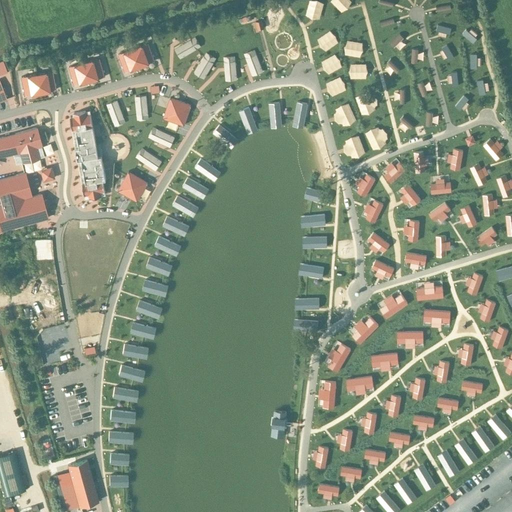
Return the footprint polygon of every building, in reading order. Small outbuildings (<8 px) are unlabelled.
[(347,0),(332,0),(343,11),(351,4),(347,0)] [(311,1),(307,16),(318,19),(322,3),(311,1)] [(450,3),(438,6),(439,12),(451,9),(450,3)] [(391,18),(379,21),(381,27),(393,24),(391,18)] [(439,25),(438,31),(450,34),(451,28),(439,25)] [(466,29),(462,34),(473,43),(477,38),(466,29)] [(331,32),(317,41),(324,50),(337,41),(331,32)] [(181,57),(201,45),(195,35),(175,47),(181,57)] [(398,35),(389,43),(394,47),(402,39),(398,35)] [(154,63),(146,42),(133,46),(141,67),(154,63)] [(347,42),(345,52),(361,55),(363,45),(347,42)] [(447,45),(442,48),(449,60),(454,57),(447,45)] [(141,67),(133,46),(120,51),(127,72),(141,67)] [(215,58),(206,54),(197,72),(206,77),(215,58)] [(262,70),(255,54),(245,59),(252,75),(262,70)] [(335,55),(321,64),(327,73),(341,65),(335,55)] [(237,79),(235,56),(225,57),(227,80),(237,79)] [(98,57),(85,61),(91,81),(104,76),(98,57)] [(391,58),(387,62),(397,72),(401,68),(391,58)] [(91,81),(85,61),(69,66),(75,85),(91,81)] [(367,65),(351,65),(351,76),(367,76),(367,65)] [(51,71),(37,73),(40,92),(54,90),(51,71)] [(40,92),(37,73),(23,75),(26,94),(40,92)] [(340,78),(326,85),(330,95),(345,88),(340,78)] [(483,80),(477,81),(480,95),(485,93),(483,80)] [(423,81),(417,83),(422,96),(427,94),(423,81)] [(367,93),(357,96),(363,113),(374,110),(372,106),(377,104),(376,103),(378,103),(375,95),(374,96),(373,95),(369,97),(367,93)] [(464,95),(455,106),(459,109),(468,99),(464,95)] [(145,96),(136,97),(138,120),(148,119),(145,96)] [(171,97),(167,107),(187,114),(191,104),(171,97)] [(117,100),(107,104),(115,125),(125,122),(117,100)] [(275,102),(269,103),(271,121),(276,120),(282,120),(280,102),(275,102)] [(297,102),(294,119),(300,120),(305,121),(308,103),(303,102),(297,102)] [(334,115),(333,115),(337,123),(338,122),(338,123),(343,121),(344,124),(354,120),(346,104),(337,108),(338,112),(334,114),(334,115)] [(167,107),(163,117),(184,125),(187,114),(167,107)] [(245,108),(239,110),(245,127),(251,125),(256,124),(250,107),(245,108)] [(75,117),(70,118),(72,130),(76,129),(93,126),(91,114),(87,115),(86,111),(74,113),(75,117)] [(403,115),(400,120),(411,129),(414,124),(403,115)] [(216,128),(213,132),(226,144),(230,140),(234,136),(220,124),(216,128)] [(93,126),(76,129),(78,141),(80,148),(97,145),(93,126)] [(36,127),(0,137),(0,156),(20,152),(23,162),(39,158),(36,147),(41,146),(36,127)] [(153,127),(149,137),(170,146),(174,137),(153,127)] [(377,127),(367,132),(375,148),(384,144),(383,140),(387,138),(387,137),(388,136),(384,129),(383,130),(383,129),(378,131),(377,127)] [(344,146),(343,147),(345,154),(347,154),(352,153),(353,157),(363,153),(357,136),(347,140),(348,144),(344,145),(344,146)] [(490,139),(483,144),(496,160),(503,154),(490,139)] [(80,148),(76,148),(78,160),(82,159),(99,156),(97,145),(80,148)] [(142,148),(136,156),(155,169),(161,161),(142,148)] [(454,148),(450,168),(459,170),(463,150),(454,148)] [(423,151),(414,152),(416,172),(425,171),(423,151)] [(99,156),(82,159),(84,171),(104,167),(102,155),(99,156)] [(198,162),(195,166),(210,177),(213,172),(216,168),(201,157),(198,162)] [(399,162),(384,175),(390,182),(405,169),(399,162)] [(478,163),(470,167),(479,185),(487,181),(478,163)] [(104,167),(84,171),(86,183),(103,180),(107,179),(104,167)] [(129,171),(118,190),(128,195),(138,176),(129,171)] [(24,172),(0,178),(0,230),(47,218),(41,193),(31,196),(24,172)] [(367,174),(357,191),(365,196),(375,178),(367,174)] [(505,175),(496,178),(503,197),(511,194),(505,175)] [(138,176),(128,195),(137,200),(147,182),(138,176)] [(185,181),(183,186),(198,195),(201,190),(204,185),(188,176),(185,181)] [(86,183),(82,184),(84,195),(89,194),(90,198),(101,196),(101,192),(106,191),(103,180),(86,183)] [(450,182),(430,184),(431,193),(451,191),(450,182)] [(407,183),(400,189),(413,204),(420,199),(407,183)] [(313,188),(310,199),(328,204),(329,198),(331,193),(313,188)] [(492,194),(483,195),(485,215),(494,214),(492,194)] [(175,199),(172,204),(188,213),(191,208),(193,203),(178,195),(175,199)] [(366,218),(374,222),(383,203),(375,200),(366,218)] [(445,202),(429,213),(434,221),(450,209),(445,202)] [(468,204),(460,208),(469,227),(477,223),(468,204)] [(325,213),(307,215),(308,226),(326,224),(325,219),(325,213)] [(165,220),(163,225),(179,232),(181,227),(184,222),(167,215),(165,220)] [(410,220),(408,240),(417,240),(419,220),(410,220)] [(492,226),(475,238),(481,245),(497,234),(492,226)] [(373,232),(368,239),(384,251),(389,244),(373,232)] [(157,240),(155,245),(171,252),(174,247),(176,242),(159,235),(157,240)] [(445,235),(436,235),(436,255),(445,255),(445,235)] [(327,236),(309,236),(309,247),(327,247),(327,242),(327,236)] [(42,241),(0,252),(0,265),(4,265),(15,306),(52,296),(43,265),(48,263),(42,241)] [(406,252),(405,261),(425,264),(426,255),(406,252)] [(148,261),(146,266),(163,272),(165,267),(167,262),(150,256),(148,261)] [(375,259),(372,268),(390,276),(394,268),(375,259)] [(306,264),(304,275),(322,278),(323,272),(324,267),(306,264)] [(507,267),(496,270),(499,280),(510,277),(510,276),(511,275),(511,266),(508,268),(507,267)] [(474,272),(467,291),(476,294),(483,275),(474,272)] [(144,284),(143,289),(160,294),(161,288),(163,283),(145,279),(144,284)] [(442,286),(416,288),(417,299),(443,296),(442,286)] [(401,294),(380,309),(386,317),(407,302),(401,294)] [(319,297),(301,298),(301,309),(319,308),(319,303),(319,297)] [(138,304),(137,309),(153,315),(155,310),(157,305),(140,299),(138,304)] [(487,299),(480,318),(488,321),(495,302),(487,299)] [(425,309),(424,320),(449,322),(450,311),(425,309)] [(371,317),(352,335),(360,343),(360,342),(378,325),(371,317)] [(300,319),(299,330),(317,331),(318,326),(318,320),(300,319)] [(132,326),(130,332),(148,336),(149,331),(150,325),(133,321),(132,326)] [(499,326),(493,345),(501,348),(508,329),(499,326)] [(423,331),(397,331),(397,342),(423,342),(423,331)] [(123,348),(122,353),(140,356),(141,351),(142,345),(124,343),(123,348)] [(341,343),(328,366),(338,371),(350,348),(341,343)] [(464,343),(461,363),(470,364),(473,345),(464,343)] [(397,353),(371,355),(372,366),(398,363),(397,353)] [(440,360),(437,380),(446,381),(449,362),(440,360)] [(120,369),(119,374),(136,379),(137,374),(139,368),(121,364),(120,369)] [(372,376),(346,379),(347,389),(373,386),(372,376)] [(416,377),(413,397),(422,399),(425,379),(416,377)] [(463,380),(461,389),(481,392),(483,383),(463,380)] [(325,381),(323,407),(334,407),(336,382),(325,381)] [(114,391),(113,397),(130,400),(132,389),(115,386),(114,391)] [(392,395),(388,414),(397,416),(401,396),(392,395)] [(439,397),(437,406),(457,409),(458,400),(439,397)] [(111,414),(110,420),(128,421),(129,416),(129,410),(111,409),(111,414)] [(367,412),(364,431),(373,433),(376,413),(367,412)] [(414,414),(413,423),(433,427),(434,418),(414,414)] [(498,418),(491,423),(496,429),(496,430),(503,439),(511,432),(503,423),(503,424),(498,418)] [(268,426),(267,447),(280,448),(280,426),(268,426)] [(343,429),(340,449),(349,450),(352,430),(343,429)] [(482,430),(475,435),(480,441),(479,442),(486,451),(494,446),(487,436),(487,437),(482,430)] [(108,437),(108,442),(126,444),(127,433),(109,431),(108,437)] [(390,431),(389,440),(408,444),(410,435),(390,431)] [(465,442),(458,447),(463,454),(462,454),(469,464),(477,458),(470,448),(469,449),(465,442)] [(319,446),(316,466),(325,467),(328,447),(319,446)] [(366,449),(364,457),(384,461),(386,452),(366,449)] [(14,451),(0,454),(0,481),(4,495),(25,489),(14,451)] [(111,453),(110,463),(124,464),(125,454),(111,453)] [(448,454),(441,458),(445,465),(444,466),(450,476),(459,471),(453,460),(452,461),(448,454)] [(87,459),(68,464),(79,506),(98,501),(87,459)] [(342,466),(340,475),(360,478),(361,469),(342,466)] [(424,468),(417,472),(421,479),(421,480),(427,490),(435,485),(429,475),(424,468)] [(124,475),(110,475),(110,485),(123,485),(124,485),(124,475)] [(404,482),(397,487),(402,493),(401,494),(408,503),(416,498),(410,488),(409,488),(404,482)] [(319,483),(318,492),(338,496),(339,487),(319,483)] [(386,494),(380,500),(385,506),(384,506),(389,511),(396,511),(400,509),(392,500),(391,501),(386,494)] [(9,496),(1,498),(4,507),(12,504),(9,496)]
